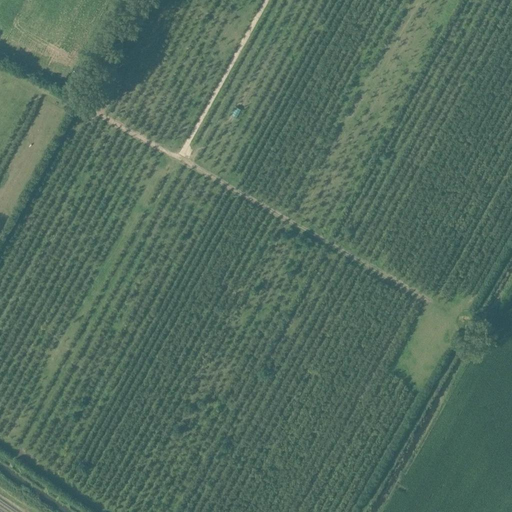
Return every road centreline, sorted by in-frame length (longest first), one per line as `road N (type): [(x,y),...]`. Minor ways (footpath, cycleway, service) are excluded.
road 1 (track): [(0,68),(144,138),(462,319)]
road 2 (track): [(179,158),(266,0)]
